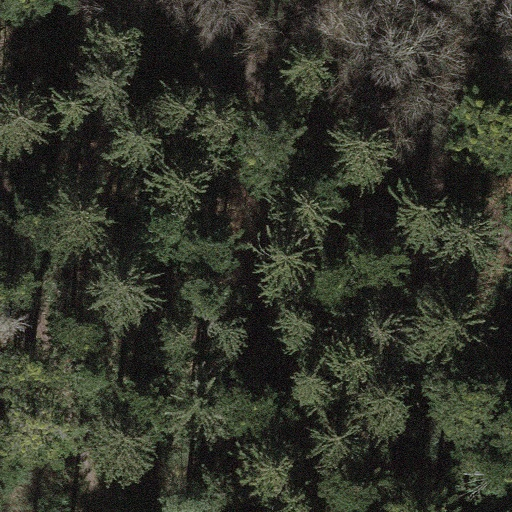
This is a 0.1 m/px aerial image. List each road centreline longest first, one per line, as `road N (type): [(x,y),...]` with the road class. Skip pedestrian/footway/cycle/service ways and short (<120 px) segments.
road 1 (track): [(0,114),(135,511)]
road 2 (track): [(511,254),(446,212),(207,0)]
